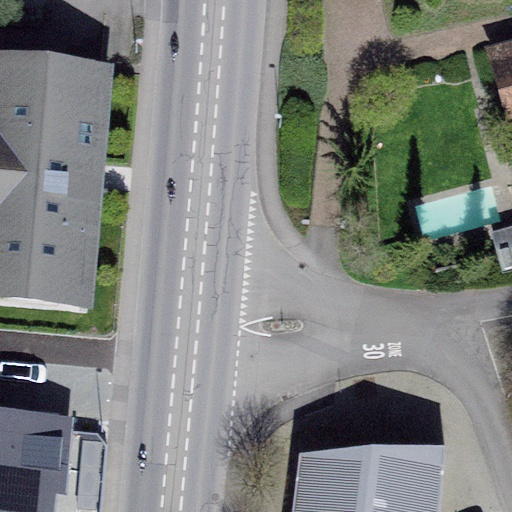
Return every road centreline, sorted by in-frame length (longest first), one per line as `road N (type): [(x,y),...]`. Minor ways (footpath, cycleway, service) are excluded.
road 1 (residential): [(188,325),(426,328),(479,411),(511,509)]
road 2 (primary): [(216,0),(188,325)]
road 3 (primary): [(188,325),(167,511)]
